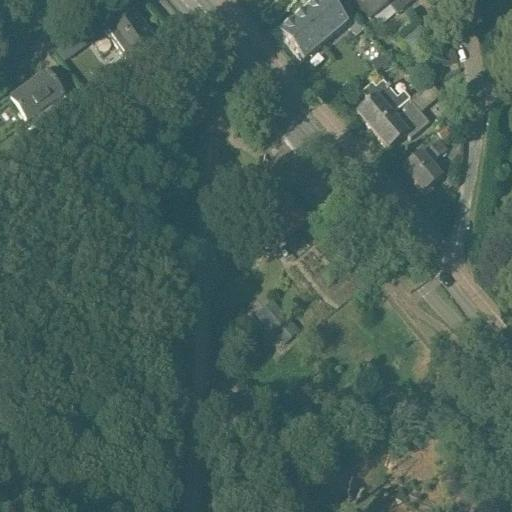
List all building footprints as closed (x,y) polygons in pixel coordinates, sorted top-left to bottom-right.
[(416,1),(414,0),(352,0),(350,2),(370,25),(389,8),(396,17),(416,1)] [(279,38),(303,66),(345,31),(321,3),(279,38)] [(134,16),(105,38),(114,50),(129,71),(124,74),(132,85),(147,74),(142,67),(161,53),(134,16)] [(357,27),(349,34),(355,41),(363,34),(357,27)] [(400,43),(412,57),(429,43),(418,28),(400,43)] [(450,46),(437,53),(442,70),(456,64),(450,46)] [(385,61),(374,65),(378,76),(389,71),(385,61)] [(46,78),(9,105),(25,127),(38,117),(43,124),(67,107),(46,78)] [(369,106),(355,118),(372,137),(411,104),(409,102),(403,95),(402,93),(394,99),(380,82),(373,88),(370,85),(369,85),(359,94),(369,106)] [(69,100),(79,117),(93,108),(81,91),(69,100)] [(435,104),(426,92),(420,96),(411,104),(372,137),(388,155),(406,139),(429,127),(420,116),(435,104)] [(456,123),(435,136),(439,143),(440,144),(462,131),(456,123)] [(447,153),(440,144),(439,143),(403,174),(423,197),(440,183),(428,170),(447,153)] [(251,220),(275,250),(306,224),(281,194),(251,220)] [(243,307),(233,308),(233,316),(243,316),(243,307)] [(281,314),(264,329),(282,349),(299,335),(281,314)]
